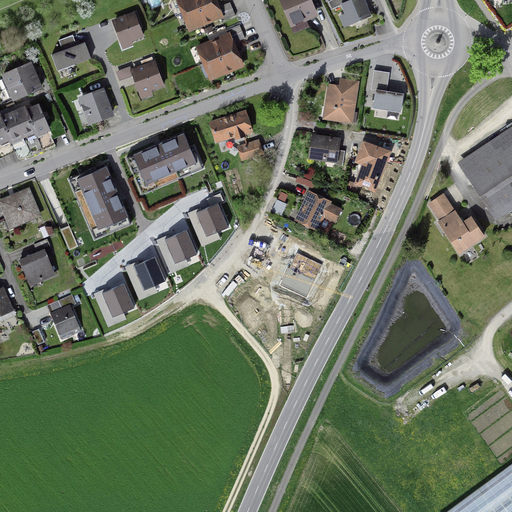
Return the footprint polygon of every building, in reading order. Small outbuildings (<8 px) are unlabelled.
[(180,0),(186,12),(213,1),(212,0),(180,0)] [(311,14),(306,0),(282,0),(290,21),(311,14)] [(368,18),(360,0),(344,0),(337,3),(347,27),(368,18)] [(216,8),(213,1),(186,12),(192,28),(219,17),(218,14),(216,8)] [(230,2),(216,8),(218,14),(233,9),(230,2)] [(236,16),(233,9),(218,14),(219,17),(221,21),(236,16)] [(142,41),(133,17),(112,25),(120,49),(142,41)] [(240,25),(226,30),(229,36),(242,31),(240,25)] [(245,38),(242,31),(229,36),(232,43),(245,38)] [(201,48),(207,61),(235,50),(232,43),(229,36),(201,48)] [(90,60),(85,44),(52,56),(57,71),(90,60)] [(241,65),(235,50),(207,61),(213,76),(241,65)] [(163,88),(155,64),(134,71),(142,95),(163,88)] [(5,76),(9,86),(34,76),(30,66),(5,76)] [(376,105),(406,110),(409,89),(393,86),(396,69),(382,67),(376,105)] [(39,89),(34,76),(9,86),(15,99),(39,89)] [(351,120),(355,86),(331,83),(326,117),(351,120)] [(109,118),(101,94),(79,101),(88,125),(109,118)] [(39,107),(26,112),(35,133),(47,128),(39,107)] [(22,138),(35,133),(26,112),(25,109),(13,114),(22,138)] [(25,144),(22,138),(13,114),(1,118),(9,140),(13,149),(25,144)] [(250,133),(244,115),(213,125),(219,144),(250,133)] [(0,143),(9,140),(1,118),(0,116),(0,143)] [(190,126),(130,152),(145,186),(205,161),(190,126)] [(511,206),(511,128),(459,163),(494,218),(511,206)] [(338,161),(340,142),(314,139),(311,158),(338,161)] [(262,150),(259,141),(242,148),(245,157),(262,150)] [(375,190),(387,153),(364,146),(352,182),(375,190)] [(133,217),(109,160),(77,173),(101,230),(133,217)] [(328,204),(329,202),(310,192),(297,219),(316,228),(323,214),(335,220),(340,209),(328,204)] [(33,217),(23,193),(2,201),(12,225),(33,217)] [(431,205),(462,253),(476,244),(444,196),(431,205)] [(227,227),(218,205),(198,213),(207,235),(227,227)] [(195,254),(186,232),(167,240),(176,262),(195,254)] [(337,272),(281,245),(265,278),(321,305),(337,272)] [(53,273),(44,250),(23,258),(32,281),(53,273)] [(164,280),(155,259),(135,267),(144,289),(164,280)] [(133,308),(123,286),(104,294),(113,316),(133,308)] [(0,312),(9,309),(0,288),(0,312)] [(80,330),(71,310),(54,318),(63,338),(80,330)] [(40,327),(31,331),(37,345),(46,341),(40,327)] [(511,511),(511,466),(449,511),(511,511)]
